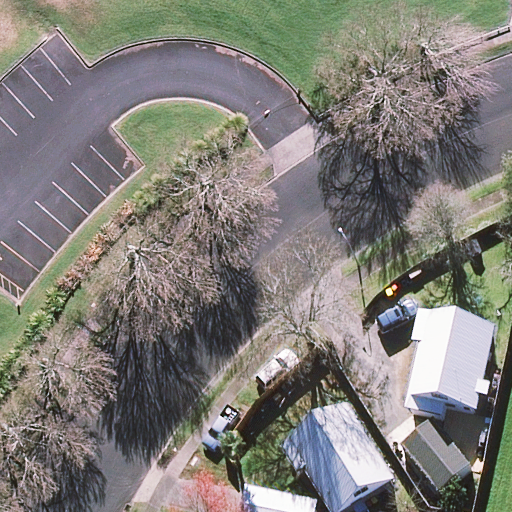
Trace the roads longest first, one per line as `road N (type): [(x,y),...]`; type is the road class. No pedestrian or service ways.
road 1 (residential): [(66,511),(137,399),(214,305),(306,219),(338,203)]
road 2 (unclassified): [(338,203),(247,87),(186,63),(98,95)]
road 3 (residential): [(338,203),(511,115)]
